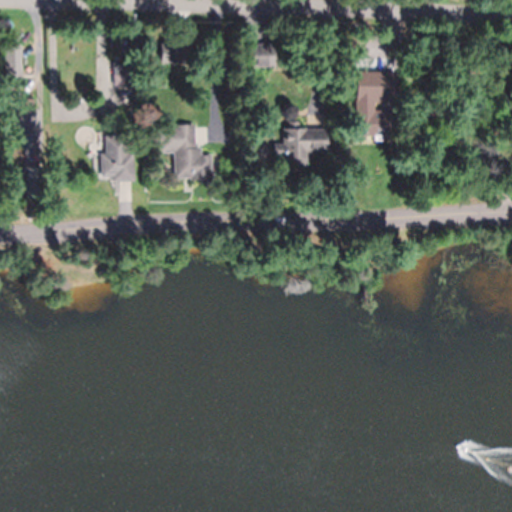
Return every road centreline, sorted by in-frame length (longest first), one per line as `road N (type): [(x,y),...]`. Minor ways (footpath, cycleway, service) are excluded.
road 1 (residential): [(511,210),(0,231)]
road 2 (residential): [(511,15),(117,0)]
